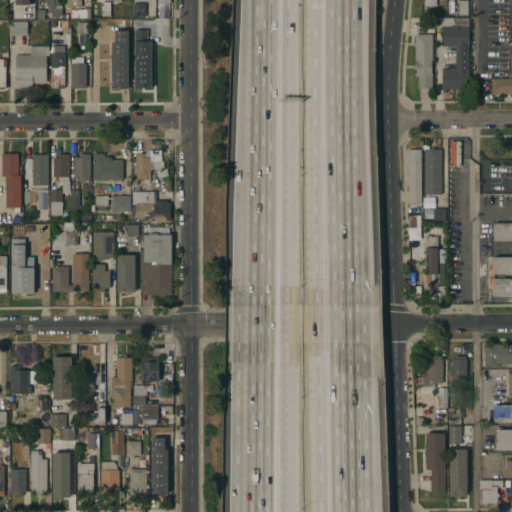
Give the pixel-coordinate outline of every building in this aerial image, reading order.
[(22,5),(22,2),(16,2),(16,0),(32,0),(32,9),(26,9),(26,11),(29,11),(29,19),(18,20),(18,10),(19,9),(26,9),(26,5),(22,5)] [(61,16),(57,16),(57,18),(52,18),(52,13),(47,13),(47,8),(46,8),(46,0),(56,0),(56,2),(57,2),(57,4),(59,4),(61,6),(61,16)] [(80,0),(80,6),(72,6),(72,9),(63,8),(63,1),(65,1),(65,0),(80,0)] [(467,0),(467,13),(458,13),(458,0),(467,0)] [(131,16),(131,3),(144,3),(144,7),(146,7),(146,10),(144,10),(144,16),(131,16)] [(89,19),(82,19),(82,18),(77,18),(71,18),(71,11),(77,11),(82,11),(82,9),(89,9),(89,19)] [(43,11),(44,11),(44,15),(43,15),(43,19),(36,19),(36,10),(43,10),(43,11)] [(432,18),(432,27),(467,26),(467,18),(432,18)] [(106,33),(106,36),(94,36),(94,27),(92,27),(91,21),(106,21),(107,33),(106,33)] [(26,22),(26,36),(8,35),(8,22),(26,22)] [(163,22),(166,22),(166,28),(165,28),(165,40),(161,40),(161,54),(131,55),(131,34),(137,34),(137,30),(144,30),(144,23),(163,22)] [(89,23),(90,33),(84,34),(85,46),(79,46),(78,34),(76,34),(76,23),(89,23)] [(468,24),(468,87),(441,87),(441,67),(455,67),(455,45),(441,45),(441,24),(468,24)] [(111,88),(127,88),(126,30),(109,30),(111,88)] [(133,89),(150,89),(150,41),(145,41),(145,30),(132,30),(133,89)] [(431,72),(432,72),(431,87),(418,87),(418,74),(415,74),(415,59),(414,59),(415,33),(431,33),(431,72)] [(47,47),(47,56),(45,56),(45,83),(31,83),(31,89),(14,89),(14,56),(29,56),(29,47),(47,47)] [(64,86),(59,86),(59,88),(50,88),(49,54),(63,53),(64,86)] [(84,89),(70,89),(70,65),(70,58),(82,58),(82,64),(84,64),(84,89)] [(101,70),(91,70),(91,58),(108,58),(108,67),(118,67),(118,70),(119,70),(119,89),(114,89),(114,91),(105,91),(105,89),(103,89),(101,86),(101,70)] [(511,77),(511,92),(491,93),(491,77),(511,77)] [(459,141),(449,141),(448,165),(458,166),(459,141)] [(421,201),(408,201),(408,184),(407,184),(407,172),(407,148),(420,148),(421,201)] [(441,193),(424,193),(423,148),(440,148),(441,193)] [(4,208),(4,177),(0,177),(0,154),(17,154),(17,175),(19,175),(19,208),(5,208),(4,208)] [(91,154),(103,154),(103,157),(107,157),(107,160),(121,160),(121,180),(118,180),(118,181),(114,181),(114,180),(100,180),(100,181),(95,181),(92,181),(91,154)] [(148,183),(143,183),(143,180),(137,180),(137,186),(132,186),(132,180),(135,180),(135,175),(133,175),(133,168),(134,168),(134,154),(145,154),(145,155),(147,155),(147,158),(149,158),(148,183)] [(31,155),(46,155),(47,186),(31,186),(31,155)] [(68,177),(67,177),(67,181),(57,181),(57,177),(52,177),(52,158),(57,158),(57,155),(68,155),(68,177)] [(88,181),(86,181),(86,182),(82,182),(82,181),(77,181),(77,177),(73,177),(73,158),(78,158),(78,155),(88,155),(88,179),(88,181)] [(60,201),(61,201),(61,215),(50,215),(49,201),(49,190),(60,190),(60,201)] [(78,207),(77,207),(77,213),(70,213),(70,191),(77,191),(78,207)] [(34,192),(34,203),(23,203),(23,192),(34,192)] [(131,204),(131,192),(154,192),(154,203),(167,203),(167,207),(170,207),(170,216),(168,216),(168,221),(159,221),(159,222),(155,222),(155,221),(146,221),(146,219),(135,219),(135,204),(131,204)] [(106,196),(106,206),(94,206),(94,196),(106,196)] [(129,196),(129,212),(110,212),(110,196),(129,196)] [(445,207),(445,219),(433,219),(433,207),(445,207)] [(408,226),(407,213),(409,213),(409,214),(419,213),(420,226),(408,226)] [(511,238),(492,239),(492,222),(511,221),(511,238)] [(125,237),(125,226),(136,225),(136,237),(125,237)] [(75,246),(62,246),(62,233),(63,233),(62,229),(74,229),(74,232),(75,232),(75,246)] [(113,258),(107,258),(107,259),(92,259),(92,232),(112,232),(113,258)] [(170,296),(140,296),(140,252),(142,252),(142,235),(147,235),(147,234),(156,234),(156,235),(169,235),(170,296)] [(443,285),(432,285),(432,281),(425,281),(424,272),(425,272),(424,239),(437,239),(437,253),(443,252),(443,285)] [(87,280),(88,280),(88,283),(87,283),(87,292),(51,292),(51,267),(67,267),(66,286),(71,286),(71,254),(87,254),(87,280)] [(492,255),(511,255),(511,272),(492,272),(492,274),(488,274),(488,262),(490,262),(490,257),(492,257),(492,255)] [(133,293),(116,293),(116,256),(133,256),(133,293)] [(28,290),(25,290),(25,293),(14,293),(14,290),(11,290),(11,270),(11,262),(19,262),(19,263),(27,263),(28,290)] [(108,271),(108,288),(103,288),(103,292),(96,292),(96,288),(91,288),(91,264),(103,264),(104,271),(108,271)] [(511,294),(493,295),(492,287),(488,287),(488,276),(492,276),(492,277),(511,276),(511,294)] [(484,364),(484,341),(496,341),(496,342),(498,342),(498,343),(511,343),(511,361),(498,362),(498,364),(484,364)] [(466,381),(455,381),(455,390),(449,390),(449,380),(452,380),(451,371),(449,371),(449,366),(451,366),(451,357),(455,357),(455,354),(465,354),(465,357),(466,357),(466,381)] [(442,381),(440,381),(440,382),(437,382),(437,381),(434,381),(433,386),(422,386),(422,381),(422,375),(427,375),(427,358),(427,355),(441,355),(441,358),(442,358),(442,381)] [(70,356),(51,357),(51,399),(70,399),(70,356)] [(157,358),(157,382),(146,382),(146,384),(135,385),(135,378),(139,378),(139,358),(157,358)] [(130,388),(129,388),(129,408),(112,408),(111,400),(110,400),(110,396),(111,396),(111,389),(110,389),(110,378),(115,378),(115,369),(114,369),(114,359),(130,359),(130,388)] [(158,382),(165,382),(164,364),(157,365),(158,382)] [(9,367),(16,367),(16,371),(27,371),(27,387),(29,387),(29,394),(9,394),(9,367)] [(91,386),(93,386),(93,392),(91,392),(91,412),(78,412),(78,376),(91,376),(91,386)] [(145,386),(145,396),(144,396),(144,404),(132,404),(132,386),(145,386)] [(446,405),(446,406),(434,406),(434,400),(438,400),(438,393),(436,393),(436,391),(438,391),(438,386),(446,386),(446,400),(447,400),(447,405),(446,405)] [(82,425),(82,413),(90,413),(90,414),(92,414),(92,411),(96,411),(96,403),(103,403),(104,425),(82,425)] [(511,403),(511,420),(493,421),(492,403),(511,403)] [(143,424),(132,424),(132,409),(141,409),(141,408),(142,408),(142,405),(157,405),(157,419),(156,419),(156,424),(143,424)] [(64,414),(48,414),(48,426),(64,427),(64,414)] [(131,414),(131,425),(120,425),(120,414),(131,414)] [(448,426),(460,426),(460,443),(448,443),(448,426)] [(72,428),(60,428),(60,440),(72,440),(72,428)] [(122,428),(123,455),(110,455),(109,431),(110,431),(109,429),(110,429),(122,428)] [(511,428),(511,448),(496,448),(496,428),(511,428)] [(36,429),(48,429),(49,444),(36,444),(36,429)] [(162,442),(156,442),(156,451),(149,451),(148,429),(162,430),(162,442)] [(444,492),(430,492),(430,467),(425,467),(425,450),(424,450),(424,444),(425,444),(425,432),(444,431),(444,492)] [(66,432),(74,432),(73,455),(66,455),(66,432)] [(20,439),(18,439),(18,434),(21,434),(21,439),(24,439),(24,441),(28,441),(28,456),(20,456),(20,439)] [(97,461),(91,461),(91,449),(86,449),(86,440),(85,440),(85,434),(97,434),(97,461)] [(139,442),(139,455),(125,456),(125,442),(139,442)] [(465,496),(449,496),(448,449),(464,449),(465,491),(465,496)] [(45,493),(41,493),(41,497),(33,497),(33,493),(30,493),(30,452),(36,452),(37,455),(40,455),(40,460),(45,460),(45,493)] [(165,496),(154,496),(154,495),(149,495),(149,467),(155,467),(155,468),(158,468),(158,455),(170,455),(170,468),(164,468),(164,471),(171,470),(171,491),(165,491),(165,496)] [(511,476),(503,476),(503,469),(506,469),(506,459),(511,459),(511,476)] [(115,471),(117,471),(118,493),(112,494),(113,496),(104,496),(104,493),(99,493),(99,471),(100,471),(100,463),(112,463),(115,467),(115,471)] [(92,492),(87,492),(87,497),(80,497),(80,492),(76,492),(76,464),(92,464),(92,492)] [(147,489),(145,489),(145,496),(128,496),(128,490),(126,490),(126,486),(128,486),(128,470),(145,469),(145,486),(147,486),(147,489)] [(25,493),(21,493),(21,497),(13,497),(13,493),(9,493),(9,470),(24,470),(25,493)] [(68,490),(67,490),(67,494),(61,494),(60,492),(59,492),(59,494),(55,494),(55,492),(52,492),(51,470),(55,470),(55,474),(67,474),(68,490)] [(479,480),(479,478),(502,478),(502,480),(502,486),(497,486),(497,492),(498,492),(498,496),(497,496),(497,498),(500,498),(500,503),(480,503),(480,488),(479,488),(479,480)] [(511,483),(503,484),(503,507),(511,506),(511,483)]
